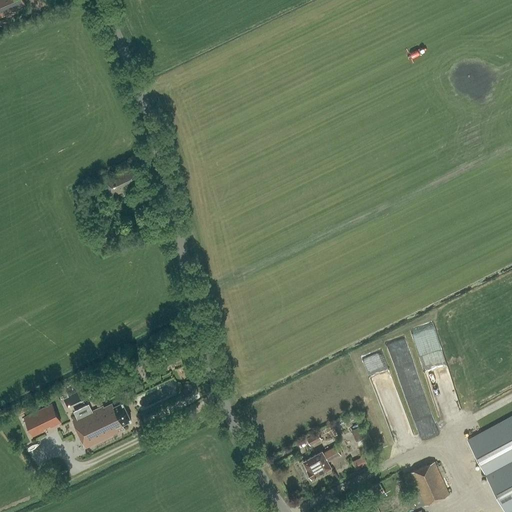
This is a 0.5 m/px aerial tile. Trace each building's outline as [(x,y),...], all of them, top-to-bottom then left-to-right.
[(0,0),(0,17),(27,6),(24,0),(0,0)] [(139,182),(132,168),(104,180),(111,196),(119,193),(118,192),(139,182)] [(100,235),(109,231),(107,225),(97,229),(100,235)] [(111,230),(99,235),(104,247),(116,242),(111,230)] [(485,394),(511,379),(511,345),(471,368),(485,394)] [(70,408),(83,401),(79,394),(66,400),(70,408)] [(98,405),(104,402),(102,397),(95,400),(98,405)] [(73,421),(86,447),(124,429),(122,424),(131,420),(123,402),(114,407),(112,403),(104,407),(104,406),(73,421)] [(51,405),(25,418),(34,436),(44,431),(43,430),(50,426),(51,428),(60,423),(51,405)] [(511,416),(468,440),(489,479),(507,511),(511,508),(511,416)] [(359,426),(351,431),(357,441),(365,437),(359,426)] [(322,439),(318,432),(307,438),(311,445),(322,439)] [(329,462),(341,455),(336,445),(324,452),(323,450),(303,461),(309,472),(309,473),(311,477),(312,477),(313,478),(332,467),(329,462)] [(353,461),(357,470),(368,464),(364,456),(353,461)] [(414,482),(418,491),(411,494),(418,508),(424,505),(424,506),(450,495),(435,462),(403,476),(407,485),(414,482)] [(374,493),(383,487),(381,482),(371,488),(374,493)]
